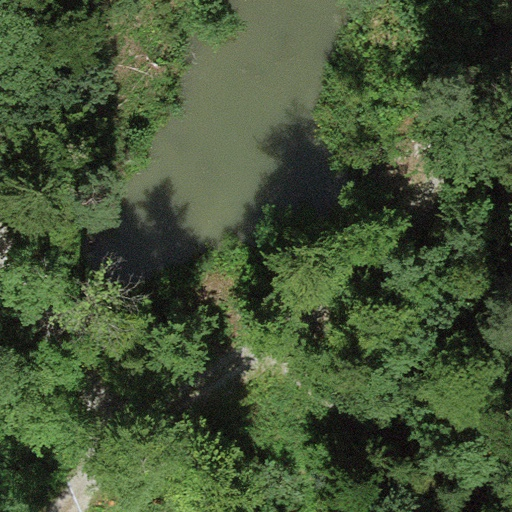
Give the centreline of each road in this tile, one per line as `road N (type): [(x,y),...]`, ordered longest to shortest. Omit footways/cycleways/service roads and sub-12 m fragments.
road 1 (track): [(511,42),(409,225),(257,357),(511,494)]
road 2 (track): [(0,282),(79,408),(88,460),(34,511)]
road 3 (track): [(257,357),(88,460)]
